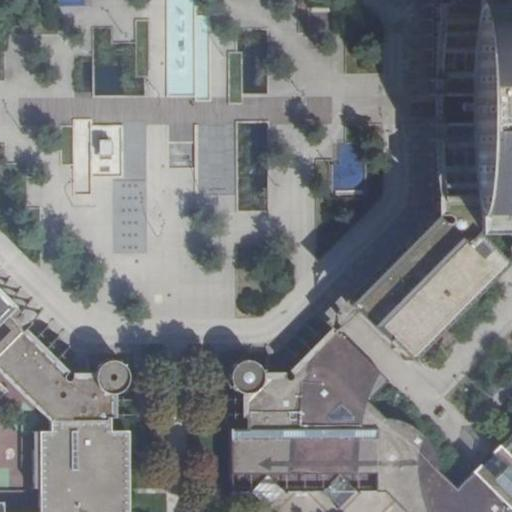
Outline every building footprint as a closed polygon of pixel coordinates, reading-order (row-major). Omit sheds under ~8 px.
[(511,0),(0,0),(0,370),(50,419),(105,418),(109,415),(109,393),(111,394),(120,390),(119,390),(122,386),(124,387),(127,380),(126,379),(127,374),(129,373),(125,366),(124,366),(120,363),(121,361),(113,358),(111,359),(106,359),(105,357),(99,361),(100,362),(95,367),(94,366),(93,366),(90,374),(93,377),(87,376),(72,376),(68,379),(67,379),(64,378),(65,374),(21,332),(0,311),(0,310),(2,309),(0,307),(0,0),(443,0),(443,1),(438,6),(439,79),(442,80),(442,97),(467,97),(467,113),(467,124),(442,124),(442,140),(440,140),(439,216),(444,216),(445,218),(445,220),(444,222),(442,223),(437,222),(353,306),(406,358),(500,262),(472,235),(472,228),(511,228),(511,0)] [(92,129),(91,173),(124,174),(125,130),(92,129)] [(146,245),(146,185),(118,185),(118,245),(146,245)] [(511,511),(511,428),(493,448),(506,461),(483,484),(469,472),(453,488),(436,473),(434,461),(430,450),(423,440),(415,432),(405,426),(394,421),(382,419),(365,401),(381,385),(330,334),(288,373),(288,377),(267,377),(262,378),(261,375),(263,374),(258,366),(256,366),(252,364),(253,361),(250,358),(247,361),(241,361),(241,359),(235,361),(235,363),(230,367),(228,365),(225,370),(227,373),(228,379),(226,380),(227,386),(231,386),(234,392),(234,393),(242,395),(242,431),(226,431),(227,495),(248,494),(264,478),(281,494),(320,495),(337,478),(354,494),(373,494),(372,486),(377,487),(403,511),(511,511)] [(0,383),(0,399),(8,392),(0,383)] [(125,511),(126,432),(109,432),(109,421),(49,421),(49,434),(40,433),(39,450),(31,451),(31,472),(40,471),(39,511),(2,511),(3,504),(0,503),(0,511),(125,511)] [(265,511),(281,494),(264,478),(248,494),(265,511)] [(337,510),(354,494),(337,478),(320,495),(337,510)]
